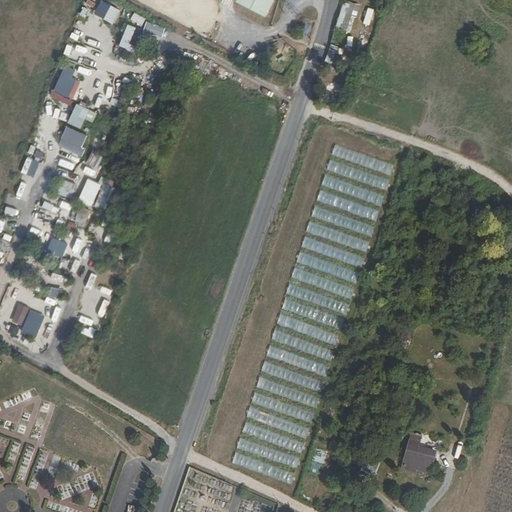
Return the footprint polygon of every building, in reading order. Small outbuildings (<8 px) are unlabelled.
[(104,0),(102,0),(96,14),(116,23),(123,9),(104,0)] [(239,0),(238,3),(270,16),(276,0),(239,0)] [(339,26),(351,28),(355,3),(343,1),(339,26)] [(121,45),(136,52),(146,32),(130,24),(121,45)] [(88,119),(95,122),(99,112),(79,103),(70,122),(83,128),(88,119)] [(85,146),(90,135),(69,126),(60,145),(84,156),(88,148),(85,146)] [(89,163),(99,168),(104,156),(94,151),(89,163)] [(22,172),(35,178),(42,162),(29,157),(22,172)] [(82,174),(97,178),(99,172),(84,167),(82,174)] [(103,176),(100,182),(89,178),(81,200),(107,210),(118,182),(103,176)] [(8,206),(6,212),(18,216),(20,210),(8,206)] [(67,250),(69,242),(54,238),(52,246),(67,250)] [(82,253),(88,241),(82,239),(77,251),(82,253)] [(92,273),(88,288),(94,289),(98,274),(92,273)] [(19,322),(14,335),(28,340),(30,335),(39,337),(46,317),(41,315),(47,298),(13,287),(3,317),(19,322)] [(42,314),(49,317),(55,305),(47,302),(42,314)] [(410,436),(402,464),(416,469),(417,467),(427,470),(431,457),(432,457),(435,447),(419,443),(420,439),(410,436)]
